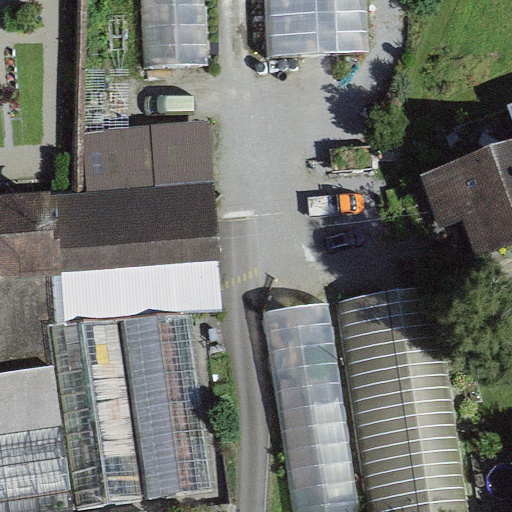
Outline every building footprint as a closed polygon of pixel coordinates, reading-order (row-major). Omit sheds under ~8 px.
[(209,0),(141,0),(143,70),(211,69),(209,0)] [(271,0),(273,50),(402,46),(400,0),(271,0)] [(511,150),(424,177),(440,227),(452,223),(464,263),(511,248),(511,115),(502,118),(511,150)] [(211,147),(79,147),(79,307),(211,307),(211,147)] [(0,292),(39,292),(38,205),(0,206),(0,292)] [(469,511),(436,291),(336,306),(366,511),(469,511)] [(357,511),(325,309),(265,319),(295,511),(357,511)] [(78,511),(59,358),(0,365),(0,511),(78,511)]
